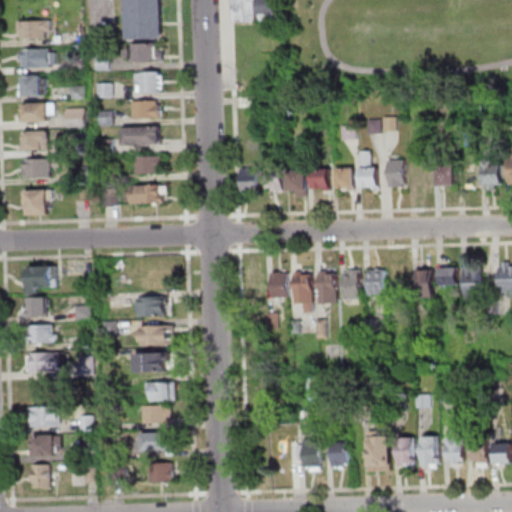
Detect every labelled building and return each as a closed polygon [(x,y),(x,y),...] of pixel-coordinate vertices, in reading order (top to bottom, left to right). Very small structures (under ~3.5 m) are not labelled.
[(130,11),(129,0),(163,0),(164,10),(130,11)] [(262,0),(262,7),(259,7),(259,21),(236,21),(235,0),(262,0)] [(263,20),(262,7),(262,0),(279,0),(279,12),(278,12),(278,17),(272,17),(272,20),(263,20)] [(131,40),(130,11),(164,10),(165,39),(131,40)] [(48,39),(24,40),(24,34),(21,34),(21,22),(53,22),(53,31),(48,32),(48,39)] [(135,62),(135,57),(130,57),(130,48),(135,48),(135,46),(160,45),(160,52),(167,51),(167,61),(163,61),(163,62),(135,62)] [(26,68),(26,50),(53,49),(53,53),(58,53),(58,65),(53,65),(53,67),(26,68)] [(99,56),(112,56),(112,71),(99,71),(99,56)] [(70,72),(70,59),(85,59),(85,71),(70,72)] [(143,92),(143,86),(140,86),(140,74),(163,73),(164,91),(143,92)] [(27,95),(27,79),(48,78),(48,94),(27,95)] [(101,98),(101,85),(116,85),(117,98),(101,98)] [(74,87),(88,87),(88,99),(74,99),(74,87)] [(239,106),(240,97),(254,98),(253,107),(239,106)] [(163,118),(137,118),(136,101),(160,101),(160,105),(163,105),(163,118)] [(28,121),(27,103),(51,102),(51,104),(57,104),(57,114),(51,115),(51,120),(28,121)] [(88,127),(71,127),(71,109),(87,108),(88,127)] [(115,111),(116,126),(104,126),(103,111),(115,111)] [(400,117),(401,132),(388,132),(388,117),(400,117)] [(384,119),(385,133),(371,134),(371,119),(384,119)] [(419,132),(410,132),(410,119),(419,119),(419,132)] [(491,120),(492,134),(484,134),(484,120),(491,120)] [(127,144),(127,127),(163,126),(163,144),(127,144)] [(359,126),(359,139),(346,139),(346,126),(359,126)] [(27,150),(27,131),(51,130),(52,150),(27,150)] [(104,141),(116,141),(116,153),(104,153),(104,141)] [(78,155),(78,142),(90,142),(90,154),(78,155)] [(364,151),(375,151),(375,166),(382,166),(383,189),(375,189),(375,185),(365,185),(364,151)] [(163,173),(140,173),(140,158),(165,157),(165,167),(163,167),(163,173)] [(54,178),(28,179),(27,160),(53,159),(54,178)] [(430,185),(417,185),(417,160),(432,159),(433,182),(430,182),(430,185)] [(497,159),(497,164),(506,164),(506,183),(498,183),(498,188),(491,188),(491,183),(489,183),(488,159),(497,159)] [(393,187),(393,161),(409,161),(409,182),(405,183),(405,187),(393,187)] [(275,189),(275,188),(269,188),(269,165),(285,164),(285,189),(275,189)] [(459,185),(443,185),(442,166),(458,165),(459,185)] [(90,181),(77,181),(77,168),(90,167),(90,181)] [(358,189),(351,189),(350,186),(341,186),(341,167),(358,167),(358,189)] [(245,193),(245,169),(262,168),(262,193),(245,193)] [(311,195),(301,195),(301,189),(292,189),(292,169),(310,168),(311,195)] [(333,190),(327,190),(327,188),(317,188),(317,168),(333,168),(333,190)] [(118,172),(119,182),(107,182),(106,172),(118,172)] [(136,203),(135,187),(170,186),(170,193),(167,194),(167,203),(136,203)] [(122,189),(122,205),(107,205),(107,189),(122,189)] [(31,215),(31,205),(29,205),(29,191),(56,190),(56,200),(50,200),(51,214),(31,215)] [(393,263),(410,263),(410,287),(393,287),(393,263)] [(441,266),(459,264),(461,282),(442,283),(441,266)] [(500,264),(511,264),(511,290),(500,290),(500,264)] [(31,294),(30,271),(34,271),(34,266),(58,265),(58,287),(41,287),(41,294),(31,294)] [(466,265),(484,265),(483,294),(466,294),(466,265)] [(296,269),(313,268),(314,300),(298,301),(296,269)] [(344,269),(360,268),(361,296),(345,296),(344,269)] [(320,269),(339,269),(339,301),(320,301),(320,269)] [(370,269),(386,269),(387,293),(370,293),(370,269)] [(435,281),(418,282),(417,270),(434,269),(435,281)] [(246,272),(264,272),(264,295),(247,296),(246,272)] [(272,272),(287,272),(288,294),(273,294),(272,272)] [(51,315),(27,316),(27,309),(33,309),(33,298),(50,297),(51,315)] [(170,315),(142,316),(142,299),(170,298),(170,315)] [(80,320),(79,306),(94,306),(94,320),(80,320)] [(269,311),(280,311),(281,327),(269,327),(269,311)] [(366,317),(380,316),(381,334),(368,335),(366,317)] [(293,317),(301,317),(302,332),(293,332),(293,317)] [(317,318),(329,317),(330,336),(318,337),(317,318)] [(33,343),(33,327),(57,326),(57,335),(62,335),(62,341),(58,341),(58,342),(33,343)] [(145,345),(145,327),(176,326),(177,345),(145,345)] [(325,343),(338,343),(338,353),(325,353),(325,343)] [(248,352),(265,352),(265,369),(249,369),(248,352)] [(169,371),(139,371),(139,354),(174,353),(175,368),(169,368),(169,371)] [(31,372),(30,356),(36,356),(36,354),(64,354),(65,371),(31,372)] [(83,357),(97,356),(97,374),(84,374),(83,357)] [(151,392),(150,383),(178,382),(179,399),(155,400),(155,392),(151,392)] [(441,387),(455,387),(455,401),(441,400),(441,387)] [(491,387),(503,387),(504,401),(492,402),(491,387)] [(258,391),(258,410),(272,410),(272,391),(258,391)] [(393,392),(407,392),(408,405),(393,405),(393,392)] [(417,394),(433,393),(434,404),(418,405),(417,394)] [(175,418),(172,418),(173,422),(147,423),(147,407),(174,406),(175,418)] [(33,427),(33,408),(63,407),(64,426),(33,427)] [(84,417),(97,417),(98,431),(85,431),(84,417)] [(446,428),(465,427),(466,461),(447,462),(446,428)] [(173,449),(146,450),(146,433),(173,432),(173,449)] [(494,433),(511,432),(511,459),(495,459),(494,433)] [(424,435),(441,434),(443,465),(425,466),(424,435)] [(368,436),(391,435),(392,471),(370,472),(368,436)] [(39,455),(38,436),(65,436),(65,448),(60,448),(60,454),(39,455)] [(398,436),(417,436),(418,463),(399,463),(398,436)] [(489,437),(489,459),(472,459),(471,437),(489,437)] [(305,438),(322,438),(322,465),(305,465),(305,438)] [(88,439),(102,439),(102,457),(88,458),(88,439)] [(273,442),(292,441),(292,466),(274,467),(273,442)] [(331,444),(348,443),(349,462),(332,462),(331,444)] [(114,459),(113,446),(127,446),(128,458),(114,459)] [(155,483),(154,464),(177,463),(177,482),(155,483)] [(55,488),(38,488),(38,465),(55,465),(55,488)] [(98,467),(98,481),(90,481),(90,466),(98,467)] [(129,467),(129,480),(116,480),(116,468),(129,467)]
